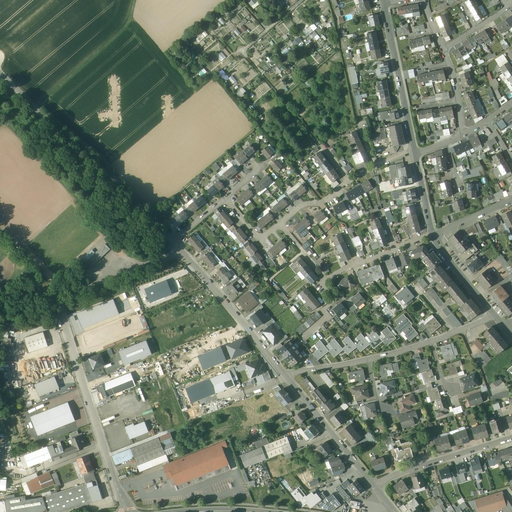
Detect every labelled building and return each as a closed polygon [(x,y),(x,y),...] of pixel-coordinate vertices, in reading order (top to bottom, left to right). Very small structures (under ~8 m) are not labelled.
[(246,0),(253,9),(260,4),(257,0),(246,0)] [(469,0),(465,3),(466,3),(467,5),(466,5),(467,5),(471,12),(478,8),(473,0),(469,0)] [(367,1),(359,4),(361,8),(362,12),(371,9),(370,9),(367,1)] [(418,5),(411,6),(412,13),(419,12),(418,5)] [(478,8),(471,12),(472,14),(476,21),(484,17),(483,17),(478,8)] [(377,15),(368,17),(370,27),(370,28),(379,26),(379,25),(377,15)] [(444,15),(435,19),(436,19),(440,28),(448,25),(443,16),(444,15)] [(503,22),(496,27),(501,34),(510,28),(505,21),(503,22)] [(448,25),(440,28),(444,38),(452,35),(452,34),(452,35),(448,25)] [(485,31),(479,34),(484,41),(489,38),(485,30),(485,31)] [(317,40),(320,37),(315,31),(307,38),(309,41),(314,37),(317,40)] [(376,32),(367,34),(369,43),(377,41),(375,33),(376,32)] [(479,34),(474,37),(478,45),(484,41),(479,34)] [(292,42),(290,40),(287,43),(293,49),(302,40),(299,36),(292,42)] [(429,37),(422,39),(424,46),(431,44),(429,37)] [(474,37),(468,41),(472,48),(478,45),(474,37)] [(422,39),(416,41),(418,47),(424,46),(422,39)] [(377,41),(369,43),(371,51),(379,50),(377,41)] [(416,41),(409,42),(411,49),(414,48),(418,47),(416,41)] [(468,41),(462,44),(463,46),(467,51),(472,48),(468,41)] [(463,46),(458,49),(462,56),(468,53),(467,51),(463,46)] [(462,56),(458,49),(452,52),(456,60),(462,56)] [(379,50),(371,51),(372,60),(381,58),(379,50)] [(221,61),(226,57),(221,52),(217,55),(221,61)] [(388,62),(379,64),(379,65),(380,69),(381,75),(390,73),(388,65),(388,62)] [(502,66),(501,67),(504,73),(511,68),(508,63),(508,62),(508,63),(502,66)] [(353,67),(349,68),(352,84),(358,83),(354,67),(353,67)] [(443,71),(436,72),(438,79),(441,78),(445,77),(445,78),(445,77),(443,70),(443,71)] [(465,73),(460,75),(462,82),(470,79),(468,73),(465,73)] [(423,75),(417,76),(418,83),(425,82),(423,75)] [(470,79),(462,82),(464,88),(472,85),(470,79)] [(495,79),(493,80),(490,82),(493,87),(499,84),(495,79)] [(386,81),(377,82),(377,83),(378,83),(380,91),(388,89),(386,81)] [(236,93),(240,96),(246,91),(242,87),(236,93)] [(388,89),(380,91),(381,99),(390,98),(388,89)] [(472,92),(463,95),(463,96),(464,95),(467,103),(475,100),(472,92)] [(390,98),(381,99),(383,108),(392,106),(391,106),(390,98)] [(475,100),(467,103),(470,111),(478,108),(475,100)] [(451,108),(445,109),(446,115),(453,114),(452,107),(451,107),(451,108)] [(478,108),(470,111),(474,119),(474,120),(482,116),(478,108)] [(389,111),(381,113),(382,121),(391,119),(390,114),(389,111)] [(425,111),(418,113),(418,112),(419,119),(426,118),(425,111)] [(397,112),(390,114),(391,119),(391,121),(399,119),(398,112),(397,112)] [(511,116),(510,114),(503,119),(508,125),(511,122),(511,116)] [(503,119),(496,124),(496,123),(495,123),(500,131),(501,131),(500,130),(508,125),(503,119)] [(400,125),(388,127),(391,137),(388,138),(390,147),(393,146),(393,147),(405,144),(400,125)] [(388,127),(384,128),(385,131),(380,133),(376,133),(370,135),(372,142),(388,138),(391,137),(388,127)] [(355,131),(347,135),(351,145),(359,141),(355,132),(355,131)] [(478,137),(469,141),(473,148),(481,145),(478,137),(477,137),(478,137)] [(359,141),(351,145),(355,154),(363,151),(359,141)] [(469,141),(461,144),(465,151),(473,148),(469,141)] [(461,144),(454,147),(453,147),(457,155),(465,151),(461,144)] [(250,145),(243,152),(243,153),(247,157),(255,151),(250,145)] [(267,147),(261,151),(268,159),(269,158),(274,154),(267,147)] [(363,151),(355,154),(357,158),(359,164),(367,161),(368,161),(368,160),(367,160),(363,151)] [(319,152),(312,158),(313,158),(315,161),(319,166),(326,161),(319,153),(320,153),(319,152)] [(243,153),(236,159),(241,165),(248,158),(247,157),(243,153)] [(500,153),(492,157),(497,166),(505,162),(500,153)] [(443,157),(436,158),(438,165),(445,164),(444,157),(444,156),(443,157)] [(359,164),(357,158),(353,160),(358,170),(367,165),(368,164),(367,161),(359,164)] [(283,167),(277,160),(273,163),(271,165),(277,172),(283,167)] [(326,161),(319,166),(325,174),(332,169),(326,161)] [(505,162),(497,166),(502,175),(510,171),(505,162)] [(445,164),(438,165),(439,172),(447,170),(445,164)] [(396,169),(395,165),(389,166),(390,171),(385,172),(386,175),(390,174),(392,180),(393,180),(398,179),(396,169)] [(233,166),(228,170),(233,176),(238,172),(237,170),(233,166)] [(404,167),(396,169),(398,179),(411,176),(409,168),(410,168),(410,166),(409,167),(409,166),(404,167)] [(332,169),(325,174),(326,176),(332,183),(335,180),(339,178),(339,177),(338,177),(332,169)] [(228,170),(223,175),(226,179),(227,181),(233,176),(228,170)] [(268,175),(260,181),(265,187),(273,181),(268,175)] [(332,183),(326,176),(324,178),(329,185),(330,185),(332,183)] [(411,176),(398,179),(393,180),(394,183),(392,184),(393,188),(413,184),(411,176)] [(332,183),(330,185),(333,189),(338,185),(335,180),(332,183)] [(368,181),(360,185),(365,192),(372,188),(373,188),(368,180),(368,181)] [(219,181),(214,185),(219,191),(224,186),(222,183),(219,181)] [(265,187),(260,181),(255,186),(256,187),(260,192),(265,187)] [(449,181),(440,184),(442,191),(450,188),(448,182),(449,182),(449,181)] [(212,182),(204,189),(206,192),(214,185),(212,183),(212,182)] [(214,185),(206,192),(211,197),(219,191),(214,185)] [(360,185),(353,190),(357,197),(365,192),(360,185)] [(300,186),(294,191),(299,197),(305,192),(300,186)] [(450,188),(442,191),(444,197),(453,195),(452,195),(450,188)] [(249,189),(244,193),(249,199),(254,194),(251,191),(249,189)] [(353,190),(346,194),(345,194),(350,202),(350,201),(354,199),(357,197),(353,190)] [(414,190),(406,192),(406,195),(403,196),(404,201),(405,201),(407,201),(416,199),(414,190)] [(294,191),(289,196),(292,199),(294,201),(299,197),(294,191)] [(292,199),(289,196),(287,193),(286,192),(284,194),(286,196),(290,201),(292,199)] [(500,195),(495,198),(496,200),(504,197),(502,192),(500,194),(500,195)] [(244,193),(236,200),(241,206),(249,199),(244,193)] [(207,201),(202,195),(194,202),(199,208),(207,201)] [(287,203),(284,198),(278,203),(283,209),(289,204),(287,203)] [(462,199),(453,202),(456,212),(465,210),(464,210),(462,200),(462,199)] [(199,208),(194,202),(189,206),(192,211),(193,212),(199,208)] [(342,202),(333,206),(337,215),(337,214),(346,210),(347,210),(343,202),(342,202)] [(278,203),(273,207),(277,212),(278,213),(283,209),(278,203)] [(413,206),(404,208),(404,209),(405,208),(407,217),(415,214),(413,206)] [(220,207),(214,212),(217,215),(223,210),(220,207)] [(188,215),(184,210),(178,215),(183,221),(189,216),(188,215)] [(229,218),(223,210),(217,215),(219,218),(223,223),(229,218)] [(321,210),(313,217),(315,218),(318,223),(319,222),(326,216),(321,210)] [(269,212),(264,217),(268,223),(274,218),(272,216),(269,212)] [(511,226),(511,217),(510,212),(502,215),(505,223),(507,228),(508,228),(511,226)] [(415,214),(407,217),(410,225),(418,223),(415,214)] [(178,215),(171,221),(175,226),(176,227),(183,221),(178,215)] [(326,216),(319,222),(321,224),(328,219),(326,216)] [(495,216),(483,222),(487,231),(499,225),(496,219),(495,216)] [(264,217),(256,224),(261,229),(268,223),(264,217)] [(234,224),(229,218),(223,223),(227,228),(228,228),(232,224),(234,224)] [(307,219),(306,218),(301,222),(306,228),(311,224),(307,219)] [(379,219),(370,222),(370,223),(373,230),(381,227),(378,219),(379,219)] [(306,228),(301,222),(293,229),(298,235),(306,228)] [(418,223),(410,225),(410,227),(412,233),(412,234),(420,231),(418,223)] [(478,223),(474,225),(477,233),(478,235),(482,233),(481,232),(478,223)] [(474,225),(458,232),(462,237),(472,233),(473,234),(477,233),(474,225)] [(236,229),(233,232),(237,237),(243,233),(239,227),(236,229)] [(381,227),(373,230),(376,238),(384,235),(381,227)] [(306,228),(298,235),(301,238),(309,232),(306,228)] [(458,232),(449,239),(461,254),(470,246),(462,237),(458,232)] [(209,252),(212,249),(199,233),(196,236),(209,252)] [(243,233),(237,237),(242,243),(246,239),(248,238),(243,233)] [(200,242),(193,234),(187,239),(194,247),(200,242)] [(340,234),(332,238),(334,242),(336,245),(344,242),(340,234)] [(384,235),(376,238),(377,241),(380,247),(388,244),(388,243),(387,244),(384,235)] [(355,238),(352,239),(353,242),(355,247),(358,245),(362,244),(358,236),(355,238)] [(282,240),(274,246),(279,252),(287,246),(282,240)] [(307,241),(301,246),(305,251),(309,247),(311,245),(307,241)] [(377,241),(370,244),(372,250),(380,248),(380,247),(377,241)] [(204,247),(200,242),(194,247),(198,252),(200,251),(204,247)] [(344,242),(336,245),(336,246),(338,250),(340,253),(347,250),(344,242)] [(258,250),(251,243),(246,248),(252,255),(257,251),(258,250)] [(105,244),(89,258),(94,264),(110,249),(105,244)] [(472,244),(470,246),(461,254),(460,254),(460,256),(464,261),(473,254),(477,251),(476,250),(472,244)] [(274,246),(269,251),(270,252),(274,257),(279,252),(274,246)] [(420,248),(419,246),(416,247),(417,249),(415,250),(417,255),(414,257),(415,259),(421,256),(423,259),(430,254),(423,246),(420,248)] [(347,250),(340,253),(340,254),(342,258),(343,261),(343,262),(351,258),(351,257),(351,258),(347,250)] [(263,259),(257,251),(252,255),(251,256),(258,264),(262,260),(263,259)] [(213,258),(208,252),(203,256),(202,257),(207,263),(213,258)] [(407,253),(399,256),(400,260),(403,266),(411,263),(407,253),(407,252),(407,253)] [(441,263),(432,252),(430,254),(423,259),(422,260),(431,271),(439,265),(441,263)] [(511,272),(511,268),(500,254),(495,258),(509,275),(511,272)] [(258,264),(251,256),(247,259),(254,267),(258,264)] [(414,259),(413,259),(416,266),(422,260),(423,259),(421,256),(414,259)] [(271,259),(270,257),(265,260),(271,267),(275,264),(271,259)] [(217,263),(213,258),(207,263),(211,268),(213,266),(217,263)] [(393,258),(385,262),(388,270),(396,267),(396,265),(393,259),(393,258)] [(482,265),(477,258),(467,266),(472,273),(480,267),(483,265),(482,265)] [(306,265),(301,259),(297,262),(294,264),(300,271),(306,265)] [(265,263),(262,260),(259,263),(261,266),(261,268),(266,269),(267,263),(265,263)] [(85,262),(82,265),(87,271),(92,266),(86,261),(85,262)] [(230,270),(223,262),(220,265),(222,267),(227,272),(228,271),(230,270)] [(300,271),(294,264),(291,267),(297,274),(300,271)] [(379,264),(373,266),(378,277),(383,275),(379,264)] [(312,272),(306,265),(300,271),(306,278),(312,272)] [(446,274),(439,265),(431,271),(429,272),(435,280),(436,279),(438,281),(446,274)] [(373,266),(368,268),(372,279),(378,277),(373,266)] [(227,272),(222,267),(217,271),(216,272),(221,277),(227,272)] [(368,268),(357,273),(362,286),(373,281),(372,279),(368,268)] [(486,270),(476,278),(481,284),(491,276),(486,270)] [(231,278),(227,272),(221,277),(223,280),(225,283),(231,278)] [(318,279),(312,272),(306,278),(306,279),(311,284),(318,279)] [(438,281),(437,282),(444,290),(446,288),(453,283),(446,274),(438,281)] [(240,279),(238,276),(237,277),(233,280),(231,282),(233,284),(236,282),(237,282),(240,279)] [(348,276),(338,284),(343,290),(349,286),(351,288),(355,285),(348,276)] [(491,276),(481,284),(486,290),(495,282),(491,276)] [(422,278),(417,282),(423,289),(428,285),(422,278)] [(246,286),(240,279),(237,282),(242,289),(246,286)] [(145,289),(150,303),(172,295),(167,281),(145,289)] [(237,282),(236,282),(233,284),(228,288),(234,295),(242,289),(237,282)] [(453,283),(446,288),(453,297),(460,291),(453,283)] [(500,286),(490,294),(492,297),(491,298),(495,302),(496,302),(498,305),(509,296),(500,286)] [(313,296),(307,288),(300,294),(307,302),(313,296)] [(414,297),(407,288),(396,297),(398,300),(401,298),(406,304),(411,299),(414,297)] [(432,288),(427,292),(433,300),(437,296),(438,296),(432,288)] [(460,291),(453,297),(461,306),(462,305),(468,300),(460,291)] [(249,292),(238,301),(242,307),(253,298),(249,292)] [(365,301),(359,293),(351,300),(355,304),(358,307),(365,301)] [(387,300),(383,294),(377,299),(382,304),(387,300)] [(320,304),(313,296),(307,302),(308,303),(310,305),(314,310),(320,304)] [(443,303),(437,296),(433,300),(439,307),(443,303)] [(253,298),(242,307),(247,312),(258,303),(253,298)] [(506,298),(498,305),(508,316),(511,312),(511,303),(511,302),(510,302),(506,298)] [(76,314),(82,329),(119,314),(113,299),(76,314)] [(377,299),(372,304),(376,309),(382,304),(377,299)] [(480,312),(470,299),(468,300),(462,305),(472,318),(480,312)] [(341,303),(333,310),(339,317),(347,311),(341,303)] [(358,308),(358,307),(355,304),(349,308),(352,312),(358,308)] [(472,318),(462,305),(461,306),(459,308),(469,321),(472,318)] [(452,314),(446,307),(442,310),(448,317),(452,314)] [(251,317),(254,322),(264,314),(260,310),(256,313),(251,317)] [(267,319),(264,314),(254,322),(258,326),(264,322),(267,319)] [(411,324),(407,319),(403,314),(395,321),(398,326),(395,328),(399,333),(403,330),(407,335),(406,336),(409,340),(414,336),(414,337),(417,335),(414,330),(410,325),(411,324)] [(462,326),(452,314),(448,317),(456,328),(462,326)] [(432,315),(423,322),(425,325),(434,318),(432,315)] [(266,325),(273,320),(271,316),(267,319),(264,322),(266,325)] [(434,318),(425,325),(427,327),(432,333),(440,326),(434,318)] [(273,320),(266,325),(268,328),(272,324),(275,322),(273,320)] [(425,325),(423,322),(418,327),(421,332),(427,327),(425,325)] [(263,332),(268,339),(278,331),(272,324),(268,328),(263,332)] [(491,327),(483,334),(490,342),(498,335),(491,327)] [(391,332),(387,328),(382,332),(386,337),(382,340),(383,342),(386,346),(396,338),(391,332)] [(84,336),(89,348),(105,341),(100,330),(84,336)] [(283,337),(278,331),(268,339),(273,345),(279,341),(283,337)] [(382,340),(374,331),(368,335),(372,340),(368,343),(369,344),(373,349),(383,342),(382,340)] [(43,332),(24,338),(29,352),(48,346),(43,332)] [(368,343),(361,334),(355,338),(358,341),(357,341),(358,342),(359,343),(355,346),(356,347),(360,352),(369,344),(368,343)] [(283,337),(279,341),(281,343),(288,337),(286,335),(283,337)] [(490,342),(489,343),(498,354),(508,346),(498,335),(490,342)] [(355,346),(348,336),(342,341),(346,346),(342,349),(343,350),(347,355),(356,347),(355,346)] [(226,345),(232,359),(249,352),(244,338),(226,345)] [(342,349),(334,339),(329,344),(332,348),(328,351),(333,358),(343,350),(342,349)] [(484,347),(477,339),(473,343),(480,351),(484,347)] [(147,340),(119,351),(124,365),(153,354),(147,340)] [(282,346),(278,350),(281,354),(293,345),(290,340),(282,346)] [(328,351),(320,340),(314,345),(318,349),(315,352),(320,358),(328,351)] [(450,344),(440,348),(444,360),(451,357),(454,357),(450,344)] [(293,345),(281,354),(285,358),(296,349),(293,345)] [(197,356),(203,370),(227,360),(221,346),(197,356)] [(300,353),(296,349),(285,358),(288,363),(300,353)] [(491,360),(484,352),(479,355),(487,364),(491,360)] [(300,353),(288,363),(292,367),(303,357),(300,353)] [(100,354),(89,358),(93,369),(104,365),(100,354)] [(317,360),(314,357),(310,360),(314,366),(321,365),(321,364),(317,360)] [(39,366),(43,374),(63,366),(62,362),(60,362),(58,358),(39,366)] [(421,361),(417,362),(421,374),(422,373),(430,370),(428,365),(429,365),(427,359),(421,361)] [(247,368),(251,378),(262,373),(266,372),(263,365),(262,366),(259,360),(246,365),(247,368)] [(460,361),(446,366),(450,376),(457,373),(456,368),(461,366),(460,361)] [(236,366),(238,371),(239,372),(247,368),(246,365),(245,363),(236,366)] [(391,363),(377,366),(380,377),(387,375),(386,371),(389,370),(390,371),(393,370),(392,364),(391,363)] [(238,371),(236,366),(235,364),(232,365),(233,367),(228,369),(229,371),(232,378),(236,376),(235,372),(238,371)] [(362,369),(348,373),(350,379),(354,378),(355,382),(363,380),(365,379),(362,369)] [(430,370),(422,373),(425,385),(431,383),(435,382),(431,370),(430,370)] [(229,371),(210,379),(216,392),(234,385),(232,378),(229,371)] [(266,372),(262,373),(265,382),(271,379),(268,371),(266,372)] [(324,371),(319,375),(330,388),(334,384),(324,371)] [(131,373),(102,384),(107,397),(136,386),(131,373)] [(467,377),(461,379),(463,385),(462,385),(464,390),(476,386),(474,380),(476,379),(474,375),(467,377)] [(59,387),(57,380),(55,376),(34,384),(39,395),(59,387)] [(315,389),(306,377),(301,381),(310,392),(315,389)] [(499,378),(492,383),(496,387),(502,382),(499,378)] [(192,402),(216,392),(210,379),(186,389),(192,402)] [(394,381),(381,384),(382,388),(383,388),(385,396),(393,394),(392,386),(395,386),(394,381)] [(366,385),(351,389),(353,394),(355,393),(356,400),(363,399),(369,397),(366,385)] [(310,392),(310,393),(320,406),(324,403),(324,404),(328,400),(317,387),(310,392)] [(433,389),(427,391),(431,402),(436,401),(441,399),(437,387),(433,389)] [(286,393),(283,388),(281,389),(277,393),(275,394),(284,405),(291,399),(288,395),(288,393),(286,392),(286,393)] [(509,391),(490,397),(491,402),(510,396),(509,391)] [(480,393),(467,397),(470,406),(483,402),(480,393)] [(412,395),(402,398),(403,400),(399,402),(401,409),(399,409),(401,413),(410,410),(408,405),(415,403),(412,395)] [(48,407),(60,403),(58,397),(46,401),(48,407)] [(441,399),(436,401),(439,410),(434,412),(436,418),(445,415),(444,412),(449,410),(445,398),(441,399)] [(328,400),(324,404),(324,403),(320,406),(320,407),(325,413),(334,406),(329,399),(328,400)] [(75,420),(68,402),(30,418),(38,436),(75,420)] [(345,402),(340,406),(344,410),(349,407),(345,402)] [(374,403),(365,405),(365,406),(368,418),(376,416),(374,407),(375,407),(374,403)] [(368,419),(368,418),(365,406),(360,407),(364,420),(368,419)] [(460,406),(452,409),(454,415),(463,412),(460,406)] [(301,411),(294,417),(299,424),(306,418),(301,411)] [(338,411),(330,418),(336,426),(345,420),(338,411)] [(415,412),(400,416),(404,428),(414,425),(412,420),(417,418),(415,412)] [(490,422),(492,426),(494,434),(498,432),(498,433),(501,432),(504,430),(500,418),(490,422)] [(133,426),(133,427),(137,436),(148,431),(144,422),(133,426)] [(361,438),(350,424),(346,427),(341,431),(352,445),(361,438)] [(133,425),(126,427),(130,439),(137,436),(133,427),(133,426),(133,425)] [(485,425),(478,427),(481,438),(488,435),(486,428),(485,425)] [(312,426),(305,431),(311,439),(318,433),(316,431),(312,426)] [(395,426),(388,429),(390,435),(397,433),(395,426)] [(473,429),(472,429),(474,434),(475,439),(481,438),(478,427),(473,429)] [(466,430),(459,432),(463,444),(470,441),(468,436),(466,431),(466,430)] [(305,431),(301,435),(306,441),(310,440),(311,439),(305,431)] [(369,432),(364,436),(370,443),(376,441),(369,432)] [(459,432),(453,434),(454,435),(453,435),(455,440),(457,446),(463,444),(459,432)] [(170,433),(131,449),(134,457),(137,465),(166,454),(166,455),(177,451),(170,433)] [(78,437),(73,439),(75,442),(73,443),(75,446),(76,450),(82,448),(82,447),(84,446),(84,445),(85,445),(82,436),(78,437)] [(390,436),(384,438),(386,446),(393,444),(390,436)] [(288,437),(262,447),(267,459),(284,452),(285,455),(291,453),(293,452),(288,437)] [(430,437),(425,439),(428,448),(433,446),(431,441),(430,437)] [(447,437),(441,439),(444,449),(451,447),(449,442),(448,437),(447,437)] [(435,441),(436,446),(438,451),(444,449),(441,439),(435,441)] [(225,441),(169,463),(168,460),(162,463),(168,479),(173,477),(176,485),(191,479),(229,464),(222,448),(223,448),(227,447),(227,446),(225,441)] [(411,441),(393,446),(396,456),(395,457),(397,464),(408,461),(407,460),(411,458),(411,459),(416,458),(411,441)] [(53,444),(57,453),(64,450),(60,442),(58,443),(53,444)] [(329,445),(327,442),(318,449),(325,457),(330,453),(333,450),(329,446),(329,445)] [(53,444),(48,447),(52,458),(53,461),(63,457),(61,452),(57,453),(53,444)] [(64,450),(61,452),(63,457),(76,452),(75,451),(76,450),(75,446),(64,450)] [(48,447),(21,457),(25,468),(52,458),(48,447)] [(262,447),(241,455),(246,467),(267,459),(262,447)] [(511,447),(500,451),(500,452),(502,460),(502,461),(511,457),(511,447)] [(131,448),(112,456),(116,465),(134,457),(131,449),(131,448)] [(492,454),(491,453),(490,454),(486,456),(489,465),(496,463),(497,463),(494,454),(494,453),(492,454)] [(166,454),(137,465),(140,471),(162,463),(168,460),(166,455),(166,454)] [(88,457),(78,460),(83,473),(87,471),(93,469),(92,469),(88,457)] [(335,458),(329,461),(332,467),(332,468),(342,463),(341,459),(340,459),(339,457),(335,458)] [(383,457),(371,461),(375,471),(387,467),(383,457)] [(478,458),(474,459),(473,459),(472,460),(470,461),(472,466),(473,470),(481,468),(478,458)] [(342,463),(332,468),(332,467),(330,468),(333,474),(334,474),(342,471),(345,470),(344,468),(345,467),(343,463),(342,463)] [(465,463),(460,464),(459,464),(456,465),(456,466),(459,474),(463,473),(467,472),(465,464),(465,463)] [(448,467),(439,470),(442,479),(451,476),(448,467)] [(253,480),(249,481),(244,468),(241,469),(248,489),(256,486),(253,480)] [(49,472),(26,481),(31,494),(54,485),(52,480),(49,472)] [(88,474),(88,475),(90,482),(96,480),(94,472),(88,474)] [(466,481),(463,473),(459,474),(457,475),(460,483),(466,481)] [(421,476),(413,479),(416,489),(424,486),(421,476)] [(58,478),(52,480),(54,485),(55,488),(61,485),(58,478)] [(191,479),(176,485),(177,488),(192,482),(191,479)] [(413,479),(408,482),(411,486),(413,490),(416,489),(413,479)] [(90,482),(86,483),(92,502),(102,499),(96,480),(90,482)] [(365,490),(357,480),(352,484),(349,486),(351,489),(352,488),(355,491),(352,494),(355,497),(357,495),(358,495),(365,490)] [(408,488),(403,480),(393,486),(399,495),(408,489),(408,488)] [(86,483),(43,497),(47,511),(61,511),(92,502),(86,483)] [(408,488),(408,489),(414,497),(417,496),(413,490),(411,486),(408,488)] [(302,506),(307,503),(309,501),(306,498),(299,489),(293,494),(302,506)] [(502,491),(471,501),(472,505),(476,511),(492,511),(502,509),(503,511),(509,511),(508,507),(511,506),(502,491)] [(323,492),(318,496),(320,499),(315,504),(320,509),(326,504),(332,511),(341,505),(332,493),(327,497),(323,492)] [(312,493),(306,498),(309,501),(307,503),(310,507),(315,504),(320,499),(318,496),(316,494),(314,496),(312,493)] [(15,498),(5,499),(5,500),(6,511),(44,511),(47,511),(43,497),(25,500),(25,496),(15,498)] [(358,502),(350,500),(349,504),(352,505),(352,507),(359,509),(360,507),(357,506),(358,502)] [(415,500),(413,501),(412,500),(405,506),(407,510),(408,510),(408,511),(409,511),(411,511),(412,511),(418,508),(416,506),(419,504),(415,500)]
